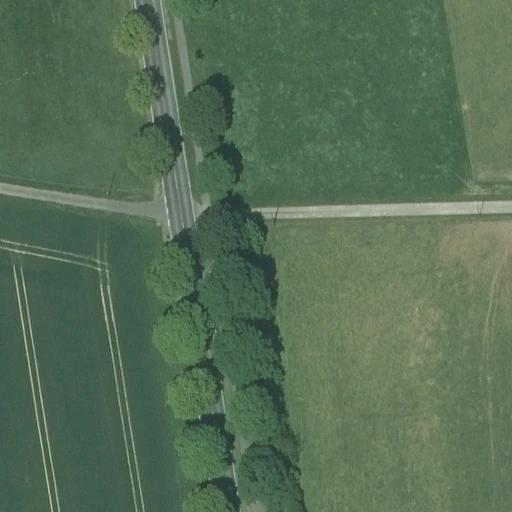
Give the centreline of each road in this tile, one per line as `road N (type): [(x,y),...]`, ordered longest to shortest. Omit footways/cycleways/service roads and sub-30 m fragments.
road 1 (secondary): [(147,0),(231,511)]
road 2 (track): [(511,211),(180,221)]
road 3 (track): [(0,192),(180,221)]
